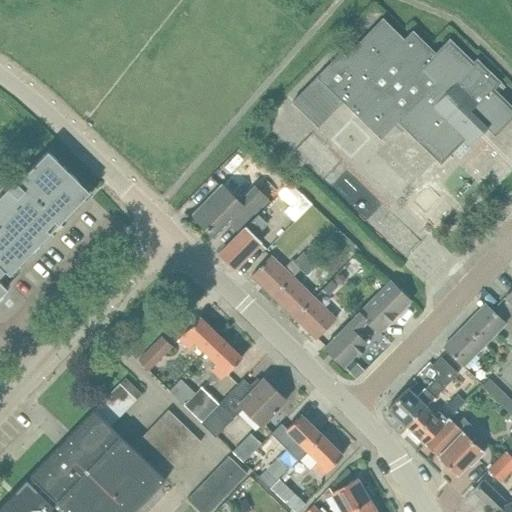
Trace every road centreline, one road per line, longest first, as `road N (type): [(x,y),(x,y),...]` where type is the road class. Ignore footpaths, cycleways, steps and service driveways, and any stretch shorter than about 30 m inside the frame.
road 1 (unclassified): [(352,410),(169,234)]
road 2 (residential): [(511,240),(352,410)]
road 3 (unclassified): [(169,234),(76,138),(0,76)]
road 4 (unclassified): [(43,362),(169,234)]
road 5 (unclassified): [(10,329),(117,219)]
road 6 (unclassified): [(426,511),(389,447),(352,410)]
